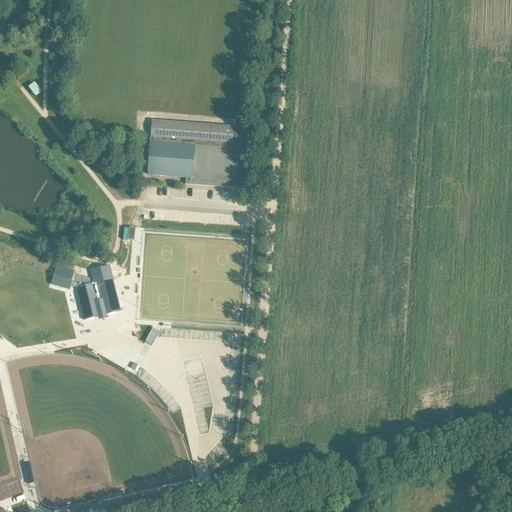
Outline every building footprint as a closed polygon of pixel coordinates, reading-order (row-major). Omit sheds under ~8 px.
[(30,87),(38,96),(43,91),(36,82),(30,87)] [(246,182),(250,134),(250,133),(242,132),(241,149),(151,142),(148,175),(186,178),(186,184),(185,184),(246,189),(246,182)] [(90,279),(74,274),(75,271),(57,266),(52,285),(69,289),(72,278),(76,279),(75,281),(77,282),(79,287),(76,288),(84,320),(121,311),(113,279),(92,284),(90,279)] [(152,314),(166,314),(166,305),(152,306),(152,314)] [(156,338),(156,337),(159,331),(153,328),(145,342),(152,345),(156,338)]
